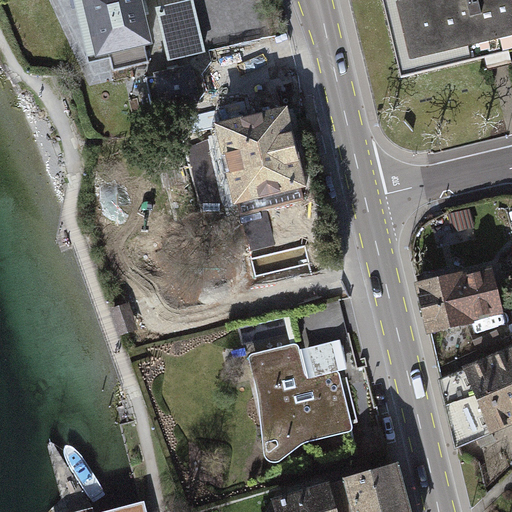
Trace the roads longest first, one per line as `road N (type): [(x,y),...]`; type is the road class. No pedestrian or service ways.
road 1 (primary): [(443,511),(364,202)]
road 2 (primary): [(364,202),(315,0)]
road 3 (residential): [(364,202),(511,164)]
